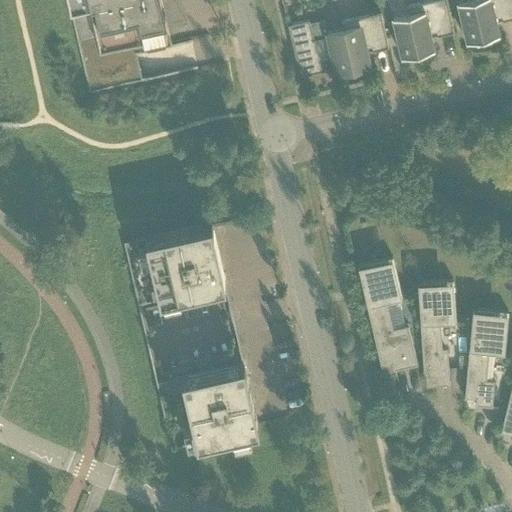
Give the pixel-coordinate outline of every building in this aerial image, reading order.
[(67,0),(89,93),(186,71),(197,68),(197,66),(194,55),(191,42),(191,40),(171,45),(171,42),(166,23),(161,0),(67,0)] [(408,13),(392,17),(398,39),(401,57),(406,56),(434,49),(430,35),(436,34),(436,36),(453,32),(445,0),(433,0),(406,6),(408,13)] [(511,0),(464,0),(457,2),(463,24),(467,41),(471,40),(475,39),(477,45),(491,42),(490,36),(499,34),(496,20),(501,19),(501,21),(511,18),(511,0)] [(328,36),(318,38),(323,62),(338,59),(341,71),(369,64),(365,51),(371,49),(371,51),(388,47),(380,12),(376,12),(376,13),(341,21),(343,28),(327,32),(328,36)] [(323,62),(318,38),(313,39),(309,20),(288,25),(295,58),(300,57),(304,75),(325,70),(323,62)] [(145,237),(145,239),(157,289),(159,298),(160,299),(226,284),(211,222),(145,237)] [(392,362),(393,370),(417,365),(408,325),(392,329),(385,302),(402,298),(392,257),(357,265),(381,367),(382,366),(382,364),(392,362)] [(425,370),(447,368),(446,349),(440,349),(439,323),(456,321),(453,280),(417,282),(423,372),(425,372),(425,370)] [(157,289),(150,291),(152,299),(159,298),(157,289)] [(475,405),(492,406),(494,380),(485,379),(487,352),(504,353),(508,311),(472,308),(464,398),(466,398),(466,396),(476,397),(475,405)] [(259,429),(244,362),(181,377),(197,443),(259,429)] [(167,381),(157,383),(159,392),(170,390),(167,381)] [(510,439),(511,439),(511,384),(500,433),(502,433),(502,431),(511,433),(510,439)]
